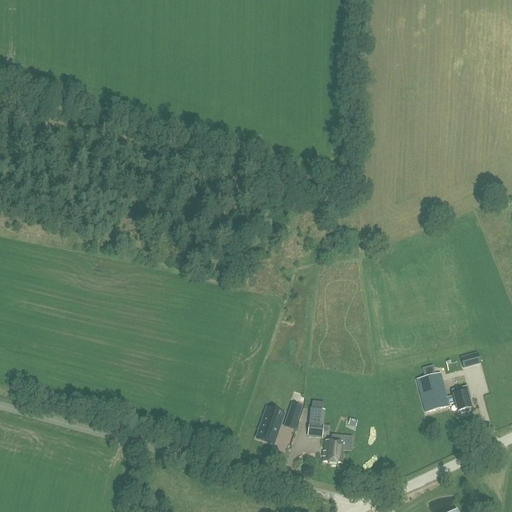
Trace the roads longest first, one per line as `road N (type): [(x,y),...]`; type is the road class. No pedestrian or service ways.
road 1 (unclassified): [(365,507),(0,405)]
road 2 (unclassified): [(365,507),(511,438)]
